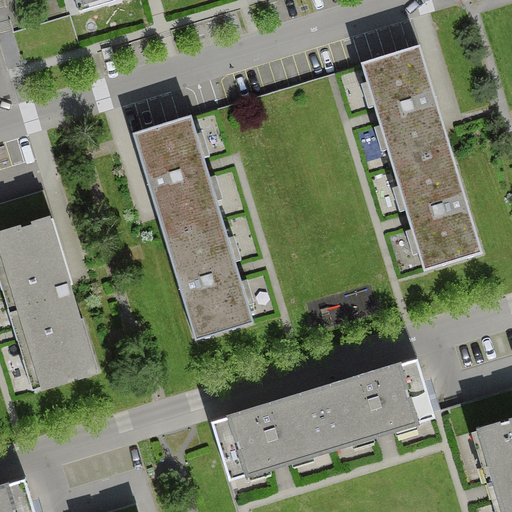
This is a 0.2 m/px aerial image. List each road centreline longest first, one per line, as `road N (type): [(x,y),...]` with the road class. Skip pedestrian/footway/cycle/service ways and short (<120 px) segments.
road 1 (residential): [(511,315),(0,469)]
road 2 (residential): [(0,124),(405,0)]
